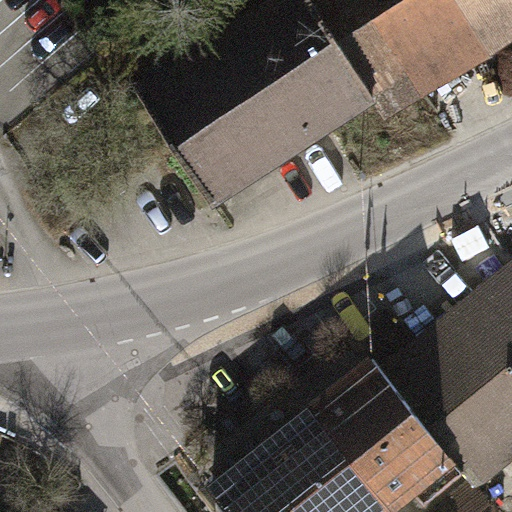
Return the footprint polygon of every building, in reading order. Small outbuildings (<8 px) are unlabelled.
[(267,0),(122,91),(198,212),(362,110),(292,0),(267,0)] [(511,38),(511,0),(292,0),(362,110),(372,127),(511,38)] [(445,464),(459,478),(511,436),(511,280),(393,377),(452,457),(445,464)] [(346,381),(311,409),(389,505),(445,464),(452,457),(393,377),(375,359),(346,381)] [(311,409),(214,485),(236,511),(381,511),(389,505),(311,409)]
